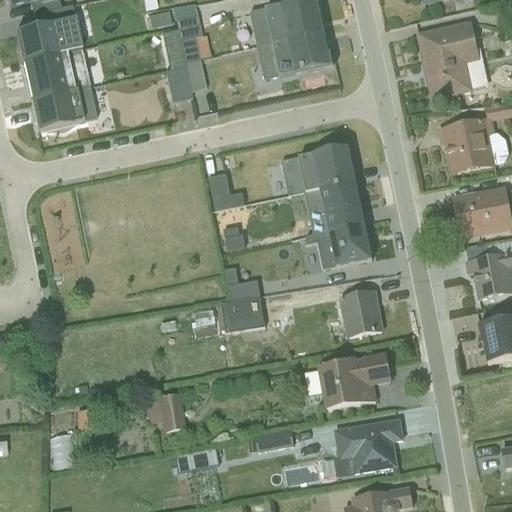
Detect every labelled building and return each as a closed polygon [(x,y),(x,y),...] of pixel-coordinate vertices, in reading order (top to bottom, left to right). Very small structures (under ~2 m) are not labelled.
[(2,0),(7,17),(41,10),(39,0),(2,0)] [(122,0),(126,20),(145,16),(141,0),(122,0)] [(417,0),(421,14),(455,7),(453,0),(417,0)] [(255,56),(320,41),(312,7),(247,22),(255,56)] [(67,16),(30,24),(34,39),(13,43),(20,72),(77,59),(67,16)] [(164,49),(186,43),(181,22),(159,27),(164,49)] [(476,70),(467,28),(412,39),(427,111),(469,102),(463,73),(476,70)] [(262,89),(327,74),(320,41),(255,56),(262,89)] [(77,59),(20,72),(28,111),(85,98),(77,59)] [(171,69),(177,131),(197,129),(191,67),(171,69)] [(500,71),(487,72),(490,91),(503,89),(500,71)] [(85,98),(28,111),(35,142),(92,130),(85,98)] [(506,127),(507,114),(476,113),(476,125),(506,127)] [(448,183),(492,173),(482,127),(438,137),(448,183)] [(291,203),(350,190),(342,156),(284,169),(291,203)] [(291,203),(300,241),(358,228),(350,190),(291,203)] [(457,251),(509,241),(500,197),(448,207),(457,251)] [(309,281),(367,268),(358,228),(300,241),(309,281)] [(511,275),(511,259),(463,269),(471,310),(509,302),(504,277),(511,275)] [(220,304),(249,300),(246,283),(217,287),(220,304)] [(345,348),(382,341),(374,299),(337,305),(345,348)] [(229,335),(260,333),(257,301),(226,304),(229,335)] [(511,365),(511,325),(473,333),(481,372),(511,365)] [(389,391),(384,361),(312,373),(319,419),(374,410),(371,394),(389,391)] [(148,427),(149,437),(163,436),(161,402),(129,404),(131,428),(148,427)] [(401,447),(398,427),(332,438),(337,470),(352,468),(354,482),(395,475),(391,449),(401,447)] [(248,456),(283,449),(281,440),(247,447),(248,456)] [(57,474),(56,442),(34,443),(35,475),(57,474)] [(244,444),(226,447),(228,465),(247,462),(244,444)] [(158,459),(162,478),(200,470),(196,451),(158,459)] [(511,455),(496,459),(500,479),(511,476),(511,455)] [(409,511),(407,496),(348,505),(348,511),(409,511)]
